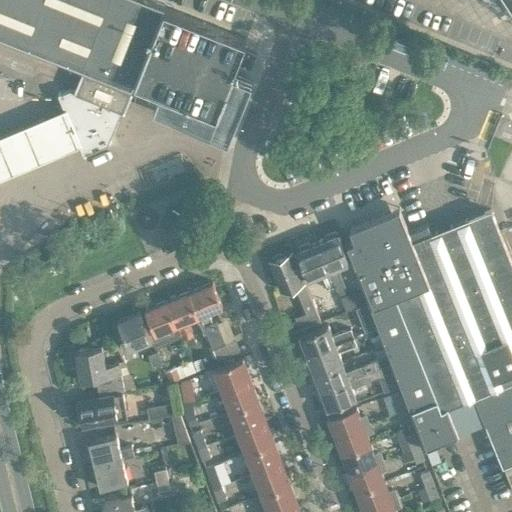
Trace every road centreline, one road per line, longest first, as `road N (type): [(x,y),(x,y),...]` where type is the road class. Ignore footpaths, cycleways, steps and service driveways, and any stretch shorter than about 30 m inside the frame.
road 1 (residential): [(65,511),(26,360),(32,332),(47,317),(217,249),(241,260),(337,511)]
road 2 (unclassified): [(236,186),(272,200),(297,198),(450,133),(475,88),(297,19)]
road 3 (unclassified): [(236,186),(297,19)]
road 4 (primary): [(30,511),(0,379)]
